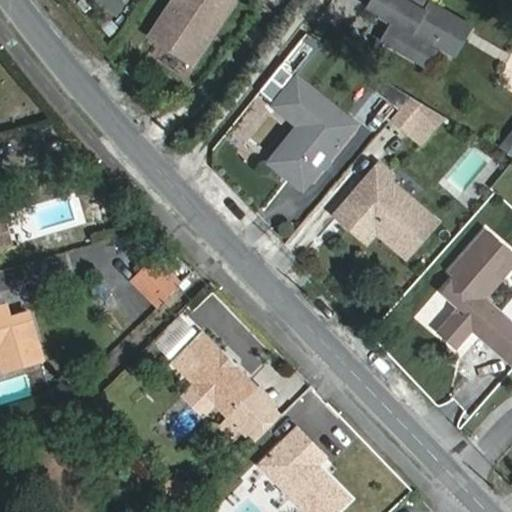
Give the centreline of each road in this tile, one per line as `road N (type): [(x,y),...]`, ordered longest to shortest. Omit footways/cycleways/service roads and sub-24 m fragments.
road 1 (tertiary): [(26,0),(111,113),(456,480)]
road 2 (unknown): [(260,271),(381,136)]
